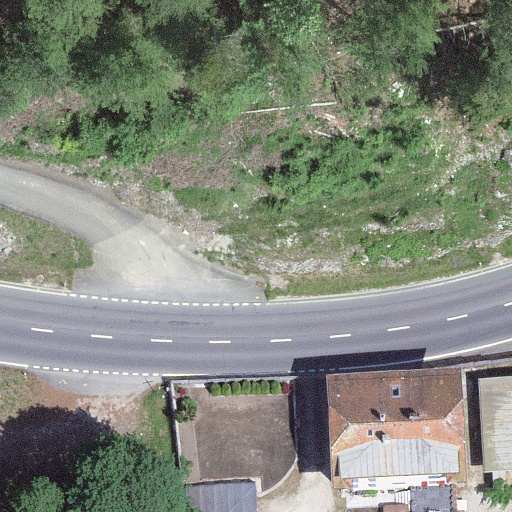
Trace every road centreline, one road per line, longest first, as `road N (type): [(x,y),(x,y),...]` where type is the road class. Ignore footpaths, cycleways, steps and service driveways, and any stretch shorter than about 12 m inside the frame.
road 1 (secondary): [(0,323),(86,336),(311,338),(400,329),(511,303)]
road 2 (track): [(0,183),(120,237),(146,291),(114,390),(92,416),(42,441),(0,445)]
road 3 (unknown): [(469,315),(483,481)]
